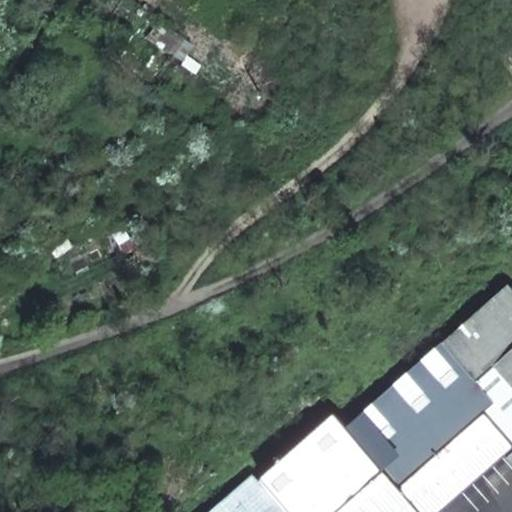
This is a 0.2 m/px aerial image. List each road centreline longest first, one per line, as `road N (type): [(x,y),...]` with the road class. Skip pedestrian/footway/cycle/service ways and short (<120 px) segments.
road 1 (track): [(511,106),(305,241),(163,310),(0,366)]
road 2 (track): [(163,310),(210,256),(329,159),(411,57),(423,24)]
